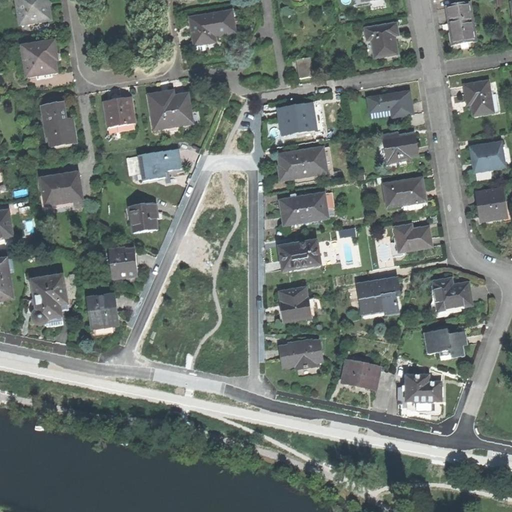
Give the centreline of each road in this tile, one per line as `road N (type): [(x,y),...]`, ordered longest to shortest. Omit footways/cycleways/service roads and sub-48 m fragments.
road 1 (residential): [(421,0),(461,247),(511,274)]
road 2 (residential): [(253,401),(250,216),(209,198)]
road 3 (residential): [(458,445),(253,401)]
road 4 (residential): [(209,198),(192,211),(122,373)]
road 5 (residential): [(511,296),(458,445)]
road 6 (residential): [(209,198),(246,104),(286,94)]
road 7 (residential): [(156,68),(92,73),(73,0)]
road 8 (residential): [(253,401),(122,373)]
road 9 (residential): [(122,373),(0,349)]
